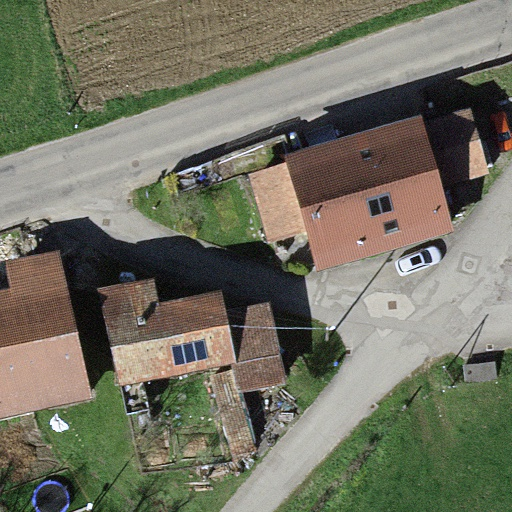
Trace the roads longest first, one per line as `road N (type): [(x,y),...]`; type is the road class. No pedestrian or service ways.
road 1 (secondary): [(47,184),(511,33)]
road 2 (residential): [(415,312),(243,272),(105,225),(47,184)]
road 3 (track): [(246,511),(415,312)]
road 4 (residential): [(511,193),(415,312)]
